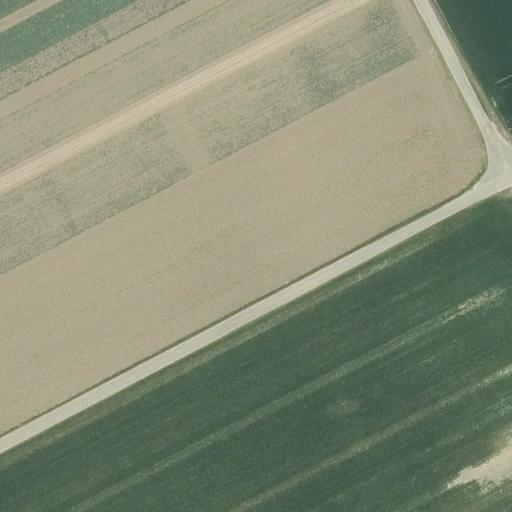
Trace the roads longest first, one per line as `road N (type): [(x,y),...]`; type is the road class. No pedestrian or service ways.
road 1 (track): [(0,446),(511,175)]
road 2 (track): [(417,0),(511,179)]
